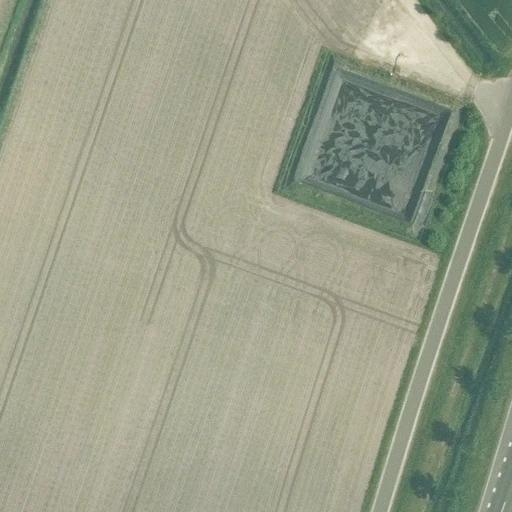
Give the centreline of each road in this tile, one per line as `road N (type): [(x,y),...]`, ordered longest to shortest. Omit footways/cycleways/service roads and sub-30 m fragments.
road 1 (unclassified): [(380,511),(511,107)]
road 2 (track): [(507,122),(413,0)]
